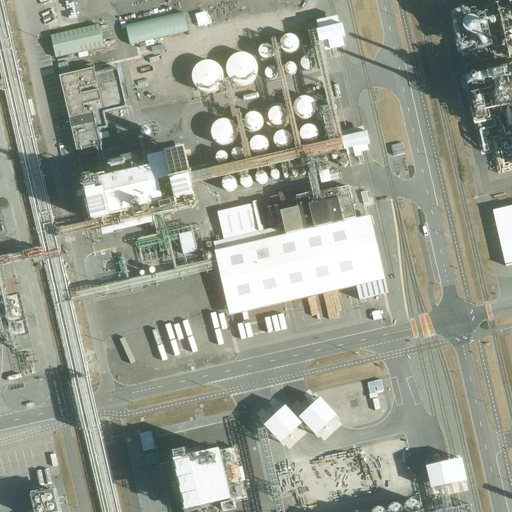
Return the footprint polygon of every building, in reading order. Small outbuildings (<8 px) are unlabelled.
[(119,511),(94,402),(72,305),(70,294),(57,239),(55,230),(1,0),(0,0),(0,73),(1,79),(4,92),(41,250),(43,258),(77,406),(101,511),(119,511)] [(511,1),(509,3),(510,9),(498,12),(477,17),(475,9),(449,15),(462,66),(471,64),(472,65),(485,62),(486,65),(511,57),(511,95),(508,79),(494,82),(495,86),(480,89),(479,84),(466,87),(472,108),(471,108),(475,126),(477,125),(478,130),(492,127),(492,124),(499,122),(501,132),(498,133),(499,137),(493,139),(500,172),(510,170),(509,166),(511,165),(511,1)] [(194,15),(198,28),(210,24),(206,12),(194,15)] [(184,14),(126,26),(131,46),(188,33),(184,14)] [(51,36),(56,58),(103,48),(99,25),(51,36)] [(276,40),(271,41),(273,50),(274,51),(274,53),(296,151),(252,161),(248,142),(246,143),(240,111),(237,112),(237,115),(236,115),(228,80),(226,80),(233,118),(237,118),(243,144),(241,145),(243,152),(243,154),(245,162),(190,175),(185,151),(148,158),(150,168),(140,170),(136,155),(105,162),(101,145),(96,147),(103,178),(100,179),(89,180),(89,181),(84,182),(93,221),(55,230),(57,239),(81,234),(82,236),(95,233),(94,232),(102,230),(104,236),(114,233),(114,232),(155,223),(158,234),(139,239),(137,240),(138,242),(136,243),(136,244),(136,246),(136,248),(138,249),(139,248),(139,249),(168,243),(175,271),(70,294),(72,305),(107,297),(106,295),(219,269),(217,261),(210,263),(209,261),(188,266),(186,254),(197,252),(196,248),(203,246),(202,242),(204,241),(203,239),(208,238),(205,224),(166,232),(163,217),(197,209),(195,197),(195,196),(193,185),(227,178),(230,177),(282,166),(285,179),(306,170),(311,194),(320,192),(317,173),(319,173),(322,183),(331,181),(329,171),(346,166),(348,165),(348,163),(348,162),(345,151),(342,138),(324,55),(341,51),(349,49),(345,26),(335,28),(313,33),(315,38),(313,38),(327,101),(322,102),(323,109),(320,109),(321,113),(319,114),(318,115),(317,116),(317,118),(317,120),(319,121),(321,122),(323,122),(326,137),(322,144),(302,148),(276,40)] [(299,47),(300,45),(299,43),(299,41),(298,40),(297,38),(296,37),(294,37),(292,36),(291,36),(288,36),(287,36),(285,37),(284,38),(283,40),(282,41),(281,43),(281,45),(281,46),(282,48),(283,50),(284,51),(285,53),(286,53),(288,54),(290,54),(292,54),(294,54),(295,53),(297,52),(298,50),(299,49),(299,47)] [(175,37),(163,40),(166,51),(177,48),(175,37)] [(274,54),(274,53),(274,51),(273,50),(273,48),(272,47),(271,47),(270,46),(268,45),(267,45),(265,45),(264,46),(262,46),(261,47),(260,49),(260,50),(259,51),(259,52),(259,54),(259,55),(260,57),(261,58),(262,59),(263,59),(264,60),(266,60),(268,60),(269,60),(270,59),(271,58),(273,57),(273,55),(274,54)] [(258,73),(258,70),(258,67),(257,63),(256,61),(254,58),(252,56),(249,55),(246,54),(242,53),(239,54),(236,54),(234,56),(231,58),(229,61),(227,63),(226,66),(226,69),(226,72),(227,75),(229,79),(230,81),(233,83),(235,84),(238,85),(241,86),(245,86),(248,85),(251,83),(253,82),(256,79),(257,76),(258,73)] [(315,66),(315,65),(315,63),(315,62),(314,61),(313,60),(312,59),(311,58),(310,58),(308,58),(307,58),(306,58),(304,59),(303,60),(302,61),(302,62),(301,63),(301,65),(301,66),(302,67),(302,69),(303,70),(304,71),(305,71),(306,72),(308,72),(309,72),(311,71),(312,71),(313,70),(314,69),(315,68),(315,66)] [(224,79),(224,77),(224,73),(223,71),(221,68),(219,65),(216,63),(213,61),(211,61),(208,61),(205,61),(201,62),(199,64),(196,66),(195,68),(193,71),(192,74),(192,77),(192,80),(193,83),(194,86),(196,89),(199,91),(202,92),(205,93),(207,93),(211,93),(214,92),(217,91),(219,89),(222,86),(223,83),(224,79)] [(51,62),(39,65),(45,91),(57,88),(51,62)] [(297,71),(297,70),(297,69),(297,68),(296,67),(295,66),(295,65),(294,64),(292,64),(291,64),(290,64),(289,64),(288,65),(287,66),(286,67),(285,68),(285,69),(285,70),(285,71),(285,72),(286,74),(287,75),(288,76),(289,76),(290,76),(292,76),(293,76),(294,75),(295,75),(296,74),(297,73),(297,71)] [(94,69),(60,76),(65,100),(62,101),(65,113),(68,112),(77,151),(96,147),(101,145),(98,134),(108,132),(103,112),(126,108),(124,100),(129,99),(126,85),(121,86),(117,68),(95,73),(94,69)] [(277,75),(277,74),(277,72),(275,70),(274,69),(272,68),(270,68),(268,69),(267,70),(266,72),(265,74),(265,75),(266,77),(267,79),(268,79),(270,80),(271,80),(272,80),(273,80),(274,79),(275,78),(276,77),(277,76),(277,75)] [(315,114),(317,111),(317,107),(316,103),(314,100),(311,98),(307,97),(303,97),(300,98),(297,101),(295,104),(294,108),(295,112),(296,115),(299,118),(302,119),(306,120),(310,119),(313,117),(315,114)] [(277,126),(280,126),(283,124),(285,122),(287,120),(287,117),(286,114),(285,111),(283,109),(280,108),(277,108),(274,108),(272,110),(270,113),(269,115),(269,118),(270,121),(272,124),(274,125),(277,126)] [(253,132),(256,131),(259,130),(261,128),(263,125),(263,122),(262,119),(261,117),(259,115),(256,114),(253,113),(250,114),(248,116),(246,118),(245,121),(245,124),(246,127),(248,129),(250,131),(253,132)] [(238,136),(238,133),(238,130),(237,128),(235,125),(234,123),(232,122),(229,120),(227,120),(225,119),(222,120),(219,120),(215,123),(213,125),(212,127),(211,130),(211,133),(211,135),(211,137),(212,139),(214,142),(216,144),(218,145),(220,146),(223,147),(226,147),(229,146),(231,145),(234,143),(236,140),(237,138),(238,136)] [(315,142),(317,140),(318,137),(319,134),(318,131),(316,128),(313,126),(310,126),(307,126),(304,127),(302,129),(301,132),(300,135),(300,138),(302,140),(304,142),(307,144),(310,144),(313,144),(315,142)] [(371,145),(368,132),(364,133),(363,127),(342,132),(344,138),(342,138),(345,151),(347,150),(348,156),(355,155),(355,158),(362,156),(361,153),(369,151),(368,146),(371,145)] [(283,150),(286,150),(288,148),(290,146),(292,144),(292,141),(292,138),(290,135),(288,133),(285,132),(282,132),(279,133),(277,134),(275,137),(274,139),(274,142),(275,145),(277,148),(280,149),(283,150)] [(259,155),(262,155),(265,154),(267,152),(268,149),(269,146),(268,143),(267,140),(264,139),(262,137),(259,137),(256,138),(253,140),(251,142),(251,145),(251,148),(252,151),(253,153),(256,155),(259,155)] [(68,142),(58,145),(59,151),(69,148),(68,142)] [(391,146),(392,157),(403,156),(402,145),(391,146)] [(243,154),(243,152),(242,150),(240,149),(239,149),(237,149),(235,149),(234,151),(233,152),(232,154),(232,156),(233,158),(235,159),(236,160),(238,160),(240,160),(242,159),(243,157),(243,156),(243,154)] [(228,157),(227,156),(226,154),(225,153),(223,152),(221,152),(219,153),(218,154),(217,156),(216,158),(217,160),(217,161),(219,163),(220,163),(222,164),(224,163),(226,162),(227,161),(228,159),(228,157)] [(278,178),(279,177),(280,176),(280,175),(279,173),(278,172),(277,171),(276,171),(274,171),(273,172),(272,173),(271,174),(271,175),(271,177),(272,178),(273,179),(274,179),(276,180),(277,179),(278,178)] [(267,180),(267,178),(267,176),(266,175),(264,173),(263,173),(261,172),(259,173),(257,174),(256,176),(255,178),(256,180),(256,181),(258,183),(259,184),(261,184),(263,184),(265,183),(266,182),(267,180)] [(252,184),(252,182),(252,180),(251,179),(250,177),(248,176),(246,176),(244,176),(243,177),(241,179),(241,180),(240,182),(241,184),(242,186),(243,187),(245,188),(247,188),(249,187),(251,186),(252,184)] [(232,178),(230,177),(227,178),(225,179),(223,181),(222,183),(223,186),(223,188),(225,190),(227,191),(230,191),(232,191),(234,190),(236,188),(237,185),(237,183),(236,181),(234,179),(232,178)] [(360,300),(383,295),(366,217),(357,219),(353,206),(356,206),(355,201),(352,201),(349,187),(339,190),(338,189),(320,192),(311,194),(296,198),(298,209),(281,213),(283,223),(279,224),(280,228),(264,231),(257,201),(252,202),(253,204),(218,212),(224,240),(214,243),(216,251),(215,251),(217,261),(219,269),(230,316),(356,287),(360,300)] [(511,206),(493,211),(505,266),(511,264),(511,206)] [(0,283),(14,348),(20,347),(14,316),(15,316),(16,316),(17,315),(18,314),(18,313),(18,311),(17,310),(16,310),(15,310),(14,306),(15,305),(16,305),(16,304),(16,302),(15,302),(14,301),(13,301),(12,301),(11,302),(11,303),(11,304),(12,305),(13,306),(14,306),(14,310),(13,310),(12,311),(3,267),(43,258),(41,250),(0,259),(0,283)] [(378,312),(372,314),(374,322),(381,320),(378,312)] [(278,316),(280,331),(286,330),(283,315),(278,316)] [(369,397),(383,394),(380,380),(366,383),(369,397)] [(273,472),(265,423),(287,450),(305,436),(303,423),(313,436),(338,415),(321,395),(297,415),(289,404),(281,405),(273,413),(269,413),(263,418),(264,423),(256,424),(263,460),(273,472)] [(53,441),(43,443),(51,477),(61,475),(53,441)] [(186,511),(178,473),(157,478),(164,511),(186,511)] [(34,511),(59,511),(55,490),(31,495),(34,511)]
